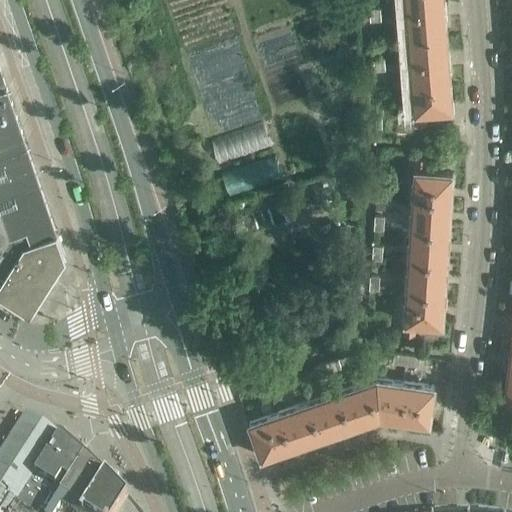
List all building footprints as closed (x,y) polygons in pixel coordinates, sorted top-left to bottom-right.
[(445,9),(444,0),(407,0),(408,12),(445,9)] [(381,19),(381,14),(380,8),(370,8),(371,20),(381,19)] [(447,34),(445,17),(445,9),(408,12),(410,37),(447,34)] [(449,59),(447,34),(410,37),(412,62),(449,59)] [(385,69),(384,58),(374,58),(375,70),(385,69)] [(451,84),(449,67),(449,59),(412,62),(414,87),(451,84)] [(453,110),(452,101),(451,84),(414,87),(417,124),(426,123),(425,112),(453,110)] [(0,155),(27,146),(7,87),(0,89),(0,155)] [(58,234),(27,146),(0,155),(0,284),(25,245),(58,234)] [(451,197),(453,172),(426,170),(426,159),(417,158),(414,201),(431,202),(431,196),(451,197)] [(449,229),(450,213),(451,197),(431,196),(431,202),(414,201),(412,231),(429,232),(429,227),(449,229)] [(384,229),(384,216),(376,215),(375,228),(384,229)] [(447,260),(449,229),(429,227),(429,232),(412,231),(410,261),(427,262),(427,259),(447,260)] [(0,294),(30,313),(66,258),(58,234),(25,245),(0,284),(0,294)] [(382,259),(383,246),(374,245),(373,258),(382,259)] [(445,291),(447,260),(427,259),(427,262),(410,261),(408,291),(425,292),(425,290),(445,291)] [(379,289),(380,276),(371,275),(370,288),(379,289)] [(443,324),(444,308),(445,291),(425,290),(425,292),(408,291),(405,333),(414,334),(415,322),(443,324)] [(407,363),(408,354),(395,352),(394,361),(407,363)] [(419,364),(420,356),(408,354),(407,363),(419,364)] [(341,366),(338,358),(327,362),(329,370),(341,366)] [(329,370),(327,362),(315,366),(318,375),(329,370)] [(402,398),(404,381),(378,377),(365,382),(371,398),(376,396),(383,416),(405,419),(408,399),(402,398)] [(285,386),(282,378),(270,382),(273,390),(285,386)] [(430,422),(435,385),(404,381),(402,398),(408,399),(405,419),(430,422)] [(273,390),(270,382),(258,386),(261,394),(273,390)] [(383,416),(376,396),(371,398),(365,382),(337,392),(342,408),(346,407),(353,425),(382,416),(383,416)] [(353,425),(346,407),(342,408),(337,392),(308,401),(314,418),(317,417),(323,436),(353,425)] [(323,436),(317,417),(314,418),(308,401),(280,411),(286,428),(287,427),(293,446),(323,436)] [(293,446),(287,427),(286,428),(280,411),(250,422),(263,457),(293,446)] [(0,490),(18,504),(60,436),(27,415),(0,456),(0,490)] [(18,504),(29,511),(50,511),(85,458),(84,457),(60,436),(18,504)] [(84,511),(106,478),(85,458),(50,511),(84,511)] [(121,511),(129,501),(106,478),(84,511),(121,511)] [(29,511),(18,504),(0,490),(0,511),(29,511)]
